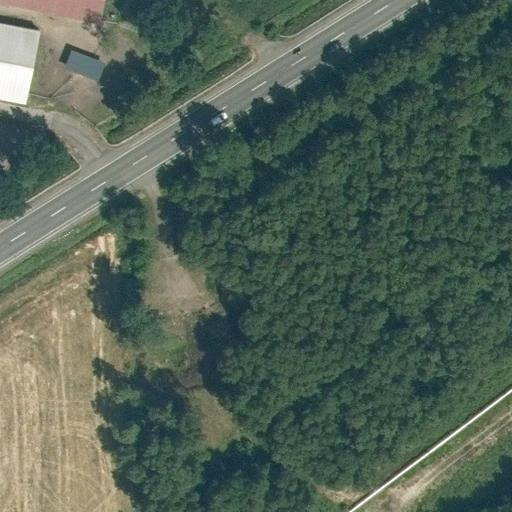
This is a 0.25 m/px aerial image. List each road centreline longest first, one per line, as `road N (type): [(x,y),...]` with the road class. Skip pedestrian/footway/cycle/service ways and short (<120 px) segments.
road 1 (secondary): [(394,0),(0,247)]
road 2 (track): [(137,162),(175,240),(193,307),(188,392)]
